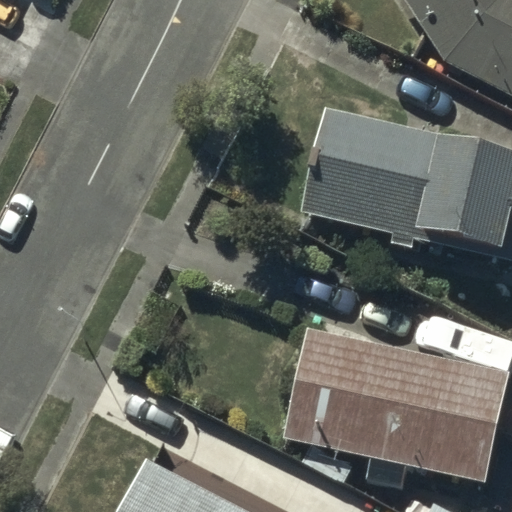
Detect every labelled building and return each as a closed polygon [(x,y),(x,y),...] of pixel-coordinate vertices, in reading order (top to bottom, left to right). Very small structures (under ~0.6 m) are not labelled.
[(511,0),(399,0),(448,75),(511,106),(511,0)] [(511,166),(331,124),(307,224),(511,271),(511,166)] [(511,390),(511,389),(313,346),(290,454),(489,497),(511,390)] [(355,475),(311,463),(307,469),(346,491),(355,475)] [(231,511),(150,472),(130,511),(231,511)]
